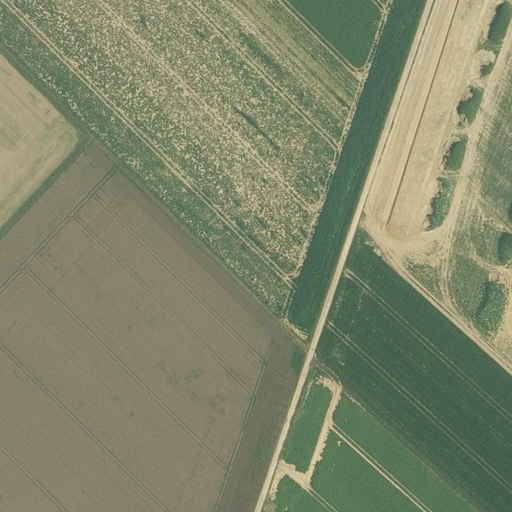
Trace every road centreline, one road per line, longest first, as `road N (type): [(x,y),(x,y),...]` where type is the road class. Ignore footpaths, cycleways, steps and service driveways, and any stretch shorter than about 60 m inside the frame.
road 1 (track): [(485,511),(310,356),(0,45)]
road 2 (track): [(430,0),(258,511)]
road 3 (track): [(95,140),(0,244)]
